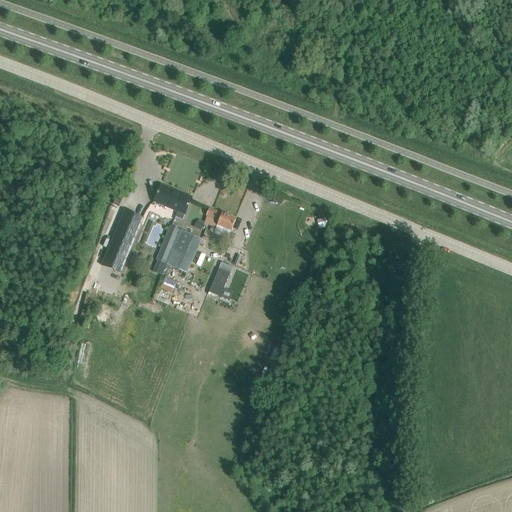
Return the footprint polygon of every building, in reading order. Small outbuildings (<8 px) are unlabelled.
[(177,212),(175,217),(183,220),(192,197),(161,184),(153,202),(177,212)] [(269,195),(267,199),(270,201),(270,202),(275,204),(275,202),(281,205),(283,200),(269,195)] [(217,226),(231,231),(236,219),(222,213),(222,214),(210,209),(204,222),(204,223),(216,228),(217,226)] [(124,211),(102,266),(120,273),(143,219),(124,211)] [(198,221),(195,228),(201,230),(204,224),(204,223),(204,222),(198,220),(198,221)] [(181,231),(171,227),(157,260),(166,264),(181,231)] [(166,264),(187,273),(202,240),(182,230),(181,231),(166,264)] [(219,269),(208,295),(210,295),(211,294),(220,297),(230,274),(219,269)] [(25,343),(26,336),(14,334),(13,342),(25,343)]
